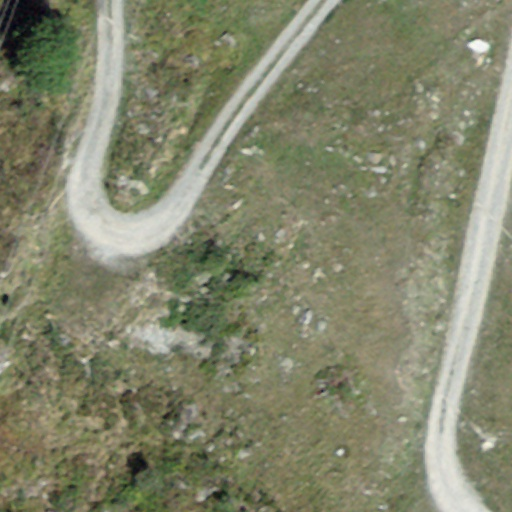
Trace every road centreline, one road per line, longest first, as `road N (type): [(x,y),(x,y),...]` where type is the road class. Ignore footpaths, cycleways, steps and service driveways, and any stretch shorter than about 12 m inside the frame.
road 1 (track): [(340,0),(218,152),(169,243),(127,251),(97,231),(83,199),(106,136),(115,66),(110,0)]
road 2 (track): [(465,511),(449,457),(452,395),(511,127)]
